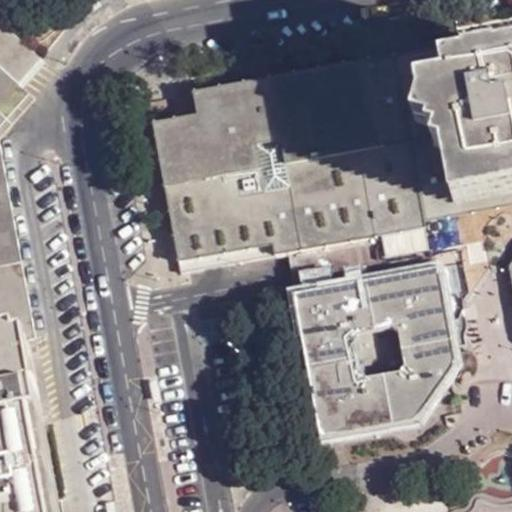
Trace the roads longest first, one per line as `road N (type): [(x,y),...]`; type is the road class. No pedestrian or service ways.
road 1 (residential): [(228,13),(138,29),(111,45),(80,94),(76,123),(150,511)]
road 2 (unknown): [(257,511),(284,491),(511,438)]
